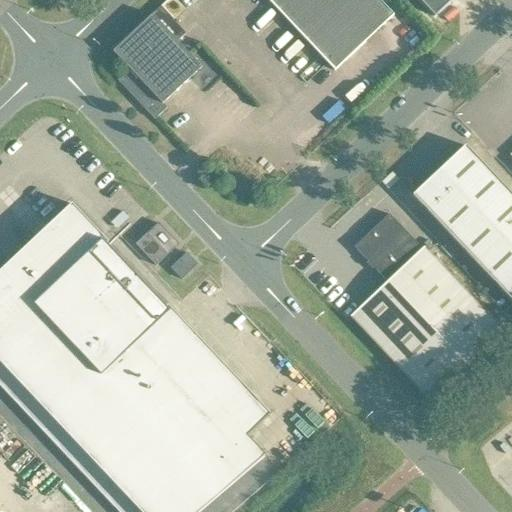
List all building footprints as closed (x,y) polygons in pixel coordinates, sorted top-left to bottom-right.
[(267,0),(335,71),(394,15),(379,0),(267,0)] [(418,0),(434,17),(452,0),(418,0)] [(131,95),(134,98),(154,120),(167,108),(163,104),(201,68),(177,42),(186,34),(173,21),(174,20),(161,7),(152,15),(113,52),(129,70),(117,81),(131,95)] [(511,302),(511,196),(465,146),(412,196),(511,302)] [(71,204),(0,271),(0,387),(117,511),(200,511),(266,456),(247,437),(270,415),(167,306),(165,308),(106,245),(108,243),(71,204)] [(439,410),(465,385),(511,341),(424,248),(422,249),(389,215),(354,248),(387,283),(350,317),(415,385),(439,410)] [(178,245),(158,224),(136,245),(156,266),(178,245)] [(197,265),(187,254),(171,269),(182,280),(197,265)]
